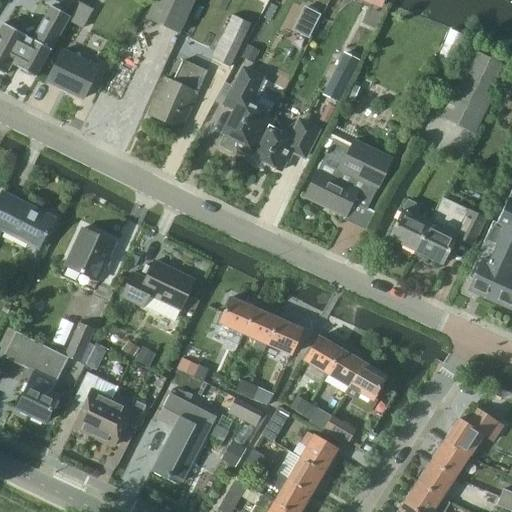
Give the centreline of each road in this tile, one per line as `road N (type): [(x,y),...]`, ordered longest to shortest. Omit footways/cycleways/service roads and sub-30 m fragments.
road 1 (tertiary): [(473,330),(0,107)]
road 2 (unclassified): [(357,511),(451,367)]
